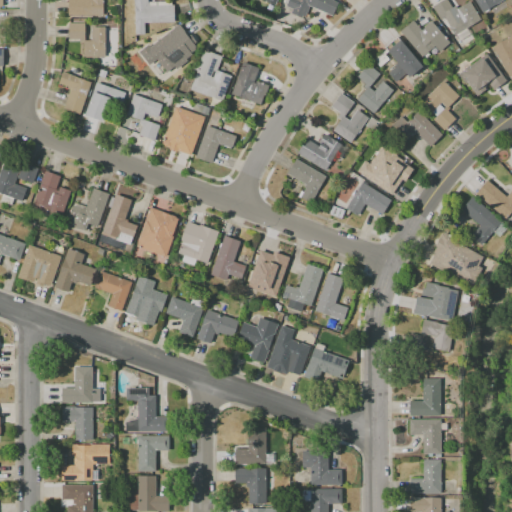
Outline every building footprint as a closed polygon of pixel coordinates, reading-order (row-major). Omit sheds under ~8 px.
[(68,0),(103,0),(103,16),(68,16),(68,0)] [(144,35),(134,35),(133,0),(148,0),(148,2),(171,2),(171,5),(173,5),(173,23),(144,23),(144,35)] [(333,0),(333,1),(338,3),(332,17),(309,6),(305,16),(302,15),(301,18),(290,13),(292,9),(287,7),(286,5),(287,0),(333,0)] [(432,7),(444,0),(446,0),(452,8),(455,6),(457,10),(470,2),(481,20),(454,36),(444,19),(441,21),(432,7)] [(507,0),(485,15),(475,0),(507,0)] [(400,32),(413,21),(421,30),(423,28),(424,26),(428,23),(431,22),(449,43),(440,52),(435,46),(422,57),(400,32)] [(68,23),(84,23),(84,41),(91,40),(91,27),(105,27),(105,57),(83,58),(83,44),(79,44),(79,39),(68,39),(68,23)] [(174,67),(166,73),(156,60),(149,65),(138,51),(148,44),(149,46),(178,24),(196,49),(190,54),(193,57),(176,70),(174,67)] [(511,35),(511,75),(509,77),(491,47),(511,35)] [(422,67),(408,78),(405,75),(395,83),(388,73),(396,67),(395,66),(396,64),(387,52),(388,51),(385,47),(397,38),(400,41),(400,40),(422,67)] [(216,71),(231,76),(222,101),(207,96),(189,90),(204,50),(222,57),(216,71)] [(486,54),(506,81),(494,90),(489,84),(484,88),(486,90),(477,97),(467,83),(465,85),(458,75),(464,70),(464,69),(469,66),(469,67),(486,54)] [(231,94),(243,63),(258,68),(253,83),(255,83),(256,81),(269,86),(265,96),(263,95),(260,105),(231,94)] [(357,100),(366,90),(363,87),(365,84),(357,77),(367,64),(379,75),(369,88),(373,92),(382,82),(393,91),(373,114),(357,100)] [(62,72),(91,83),(79,115),(63,109),(70,90),(67,89),(68,87),(58,84),(62,72)] [(443,81),(459,97),(448,107),(449,109),(447,111),(455,119),(444,131),(433,120),(445,107),(441,103),(429,114),(420,105),(443,81)] [(84,116),(96,83),(125,93),(121,104),(109,100),(101,122),(84,116)] [(332,130),(340,120),(337,117),(340,113),(331,107),(340,93),(354,103),(344,117),(349,121),(356,110),(368,118),(350,143),(332,130)] [(133,95),(162,105),(157,118),(145,113),(142,120),(159,126),(154,141),(138,135),(142,125),(139,124),(140,120),(126,115),(133,95)] [(204,117),(190,155),(177,150),(176,152),(169,149),(170,147),(162,144),(175,107),(204,117)] [(418,111),(441,135),(429,147),(415,133),(411,136),(410,136),(404,141),(390,126),(400,116),(406,122),(418,111)] [(206,126),(236,136),(232,148),(222,144),(221,146),(218,145),(211,163),(195,158),(206,126)] [(296,153),(305,139),(318,147),(320,143),(318,142),(322,136),(323,136),(324,135),(341,145),(325,171),(296,153)] [(380,150),(390,157),(389,157),(399,164),(392,175),(401,180),(391,195),(362,176),(363,174),(358,171),(369,154),(375,157),(380,150)] [(0,193),(0,171),(5,158),(21,163),(13,184),(26,189),(21,201),(0,193)] [(295,159),(325,177),(309,204),(299,198),(305,188),(303,187),(305,185),(286,174),(295,159)] [(17,178),(22,163),(38,169),(32,184),(17,178)] [(500,165),(511,176),(511,182),(510,184),(505,184),(492,173),(500,165)] [(32,209),(44,171),(60,176),(56,190),(58,191),(59,187),(70,191),(61,219),(32,209)] [(363,181),(368,184),(366,185),(391,201),(381,216),(364,205),(356,217),(345,210),(363,181)] [(487,181),(506,197),(511,190),(511,211),(505,220),(475,194),(487,181)] [(69,225),(71,218),(68,217),(72,206),(73,206),(74,203),(86,207),(93,189),(108,194),(96,227),(88,224),(85,231),(69,225)] [(101,233),(115,195),(131,200),(124,219),(127,220),(127,222),(137,226),(133,237),(120,232),(118,238),(101,233)] [(472,197),(500,222),(480,245),(470,236),(479,227),(460,210),(472,197)] [(331,206),(344,210),(341,220),(328,215),(331,206)] [(136,247),(150,208),(176,217),(176,218),(178,219),(171,237),(173,237),(165,258),(136,247)] [(187,222),(198,226),(199,225),(218,232),(206,264),(177,253),(181,244),(179,244),(187,222)] [(429,264),(435,253),(433,252),(436,247),(435,246),(441,234),(443,235),(444,233),(456,239),(456,240),(463,243),(462,246),(483,257),(478,266),(482,268),(472,286),(448,273),(447,274),(429,264)] [(19,261),(1,254),(0,256),(0,235),(25,244),(19,261)] [(224,236),(240,242),(233,262),(245,266),(241,280),(228,275),(226,281),(210,275),(224,236)] [(50,286),(44,284),(43,287),(35,284),(37,279),(35,278),(33,283),(27,280),(27,282),(16,278),(29,245),(61,257),(50,286)] [(96,254),(98,248),(104,250),(102,256),(96,254)] [(257,248),(273,254),(265,278),(277,282),(273,296),(244,286),(257,248)] [(53,288),(67,249),(84,255),(81,264),(95,269),(89,286),(76,282),(75,284),(71,282),(67,293),(53,288)] [(323,270),(310,306),(303,304),(300,312),(286,307),(289,299),(286,298),(285,299),(281,298),(286,285),(295,288),(296,287),(298,288),(306,264),(323,270)] [(121,311),(107,306),(111,294),(94,287),(99,271),(131,283),(121,311)] [(314,311),(327,273),(343,279),(335,304),(346,308),(342,320),(314,311)] [(160,312),(143,306),(139,318),(125,313),(139,275),(152,280),(149,289),(167,295),(160,312)] [(413,314),(416,297),(431,300),(432,298),(421,296),(422,288),(424,289),(426,282),(438,284),(437,286),(448,288),(448,289),(457,291),(452,321),(413,314)] [(192,338),(178,332),(183,320),(165,313),(171,297),(202,309),(192,338)] [(196,339),(207,310),(238,321),(232,338),(218,333),(217,335),(214,334),(210,344),(196,339)] [(242,323),(255,327),(259,317),(277,324),(268,350),(263,363),(249,358),(254,346),(236,339),(242,323)] [(432,349),(434,337),(426,335),(425,341),(419,340),(423,320),(437,323),(453,326),(448,352),(432,349)] [(278,335),(309,347),(299,376),(285,371),(289,359),(271,352),(278,335)] [(313,348),(348,361),(342,379),(321,371),(317,382),(303,377),(308,363),(313,348)] [(92,367),(92,389),(99,389),(99,402),(92,402),(92,403),(61,403),(61,388),(74,388),(74,367),(92,367)] [(440,416),(409,416),(409,401),(422,401),(422,379),(440,379),(440,416)] [(125,389),(148,388),(148,396),(155,396),(155,417),(168,417),(168,432),(137,432),(125,432),(124,422),(137,419),(137,401),(126,401),(125,389)] [(61,407),(92,407),(92,440),(74,440),(74,422),(61,422),(61,407)] [(440,454),(422,454),(422,435),(409,435),(409,420),(440,420),(440,454)] [(234,450),(247,450),(247,429),(265,429),(265,464),(234,464),(234,450)] [(137,472),(137,436),(168,436),(168,451),(155,451),(155,472),(137,472)] [(61,466),(74,466),(74,465),(73,465),(73,456),(72,456),(72,445),(77,445),(89,445),(109,444),(109,464),(93,465),(93,471),(97,471),(97,480),(92,480),(77,481),(61,482),(61,466)] [(310,485),(310,468),(301,468),(301,451),(327,451),(327,470),(342,470),(342,485),(310,485)] [(440,494),(409,494),(409,479),(422,479),(422,460),(440,460),(440,494)] [(234,469),(265,469),(265,503),(248,503),(248,488),(245,488),(245,483),(234,483),(234,469)] [(137,476),(155,476),(155,497),(168,497),(168,511),(154,511),(137,511),(137,510),(127,510),(127,492),(137,492),(137,476)] [(61,485),(92,485),(92,511),(66,511),(66,506),(74,506),(74,504),(72,504),(72,500),(61,500),(61,485)] [(310,511),(310,489),(341,489),(341,504),(327,504),(327,511),(310,511)] [(409,511),(409,498),(424,498),(441,498),(441,511),(409,511)]
